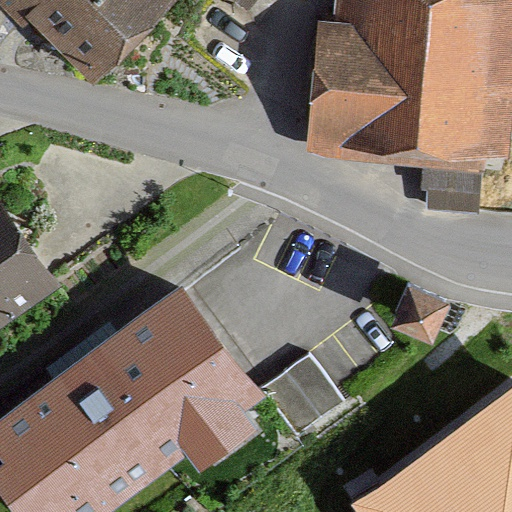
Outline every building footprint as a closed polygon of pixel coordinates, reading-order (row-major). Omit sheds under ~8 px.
[(35,0),(131,87),(212,0),(35,0)] [(316,145),(507,160),(511,101),(511,0),(345,0),(343,30),(325,29),(316,145)] [(0,318),(48,285),(0,216),(0,318)] [(389,317),(432,338),(453,296),(410,275),(389,317)] [(180,293),(0,428),(0,438),(22,467),(2,482),(24,511),(40,511),(46,508),(49,511),(105,511),(182,454),(196,472),(257,426),(243,408),(258,396),(180,293)] [(308,427),(350,394),(311,344),(269,377),(308,427)] [(511,511),(511,399),(360,510),(362,511),(511,511)]
